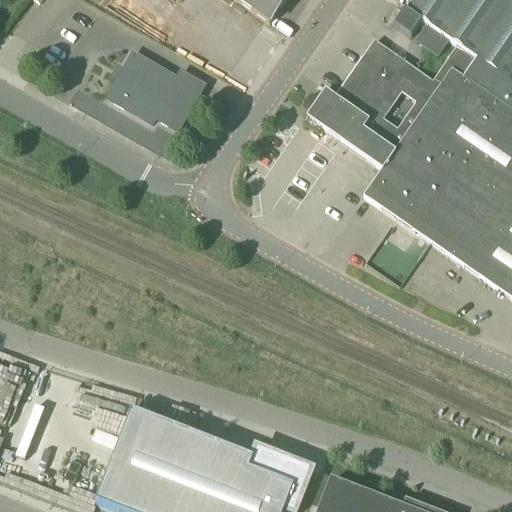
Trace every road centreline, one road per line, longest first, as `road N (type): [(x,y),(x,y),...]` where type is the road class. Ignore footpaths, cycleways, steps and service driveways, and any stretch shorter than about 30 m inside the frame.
road 1 (unclassified): [(0,327),(397,460),(511,511)]
road 2 (unclassified): [(511,369),(247,236),(226,220),(211,188)]
road 3 (unclassified): [(211,188),(144,176),(0,93)]
road 4 (unclassified): [(211,188),(334,0)]
